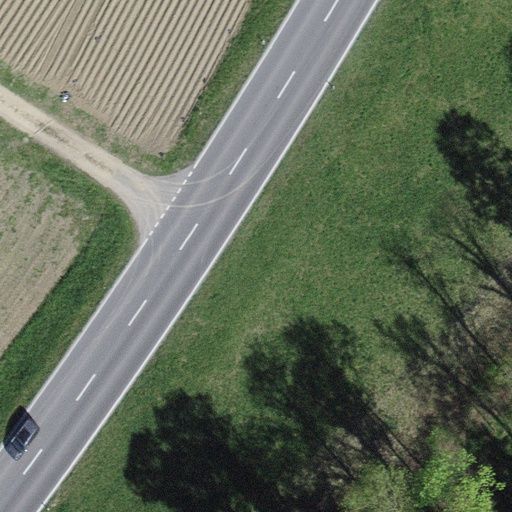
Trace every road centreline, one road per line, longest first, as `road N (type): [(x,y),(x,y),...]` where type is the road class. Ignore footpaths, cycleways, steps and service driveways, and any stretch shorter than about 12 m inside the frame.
road 1 (primary): [(0,508),(194,230),(337,0)]
road 2 (track): [(194,230),(0,106)]
